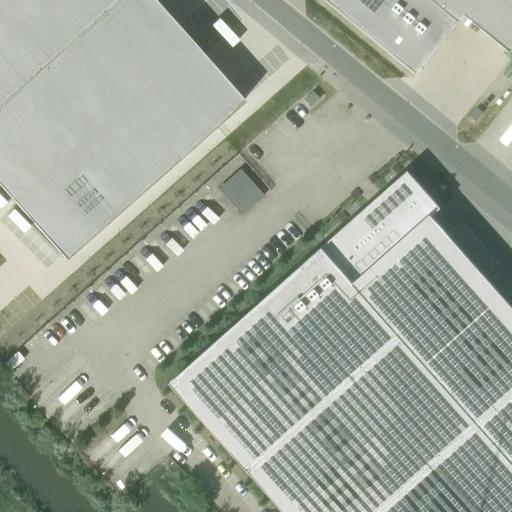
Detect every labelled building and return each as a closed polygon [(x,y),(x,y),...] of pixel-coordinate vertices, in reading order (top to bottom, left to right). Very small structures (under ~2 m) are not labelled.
[(154,0),(0,0),(0,185),(64,258),(243,100),(154,0)] [(511,0),(329,0),(418,73),(422,69),(420,68),(437,48),(438,49),(446,40),(444,39),(456,24),(457,25),(460,21),(461,21),(466,14),(485,30),(486,29),(490,33),(491,32),(504,43),(503,44),(511,52),(511,51),(511,0)] [(314,91),(305,99),(312,107),(321,99),(314,91)] [(219,187),(243,213),(265,193),(241,167),(219,187)] [(325,243),(170,382),(285,511),(511,511),(511,363),(412,251),(397,233),(435,199),(409,169),(377,198),(379,201),(372,207),(365,213),(363,210),(325,243)]
